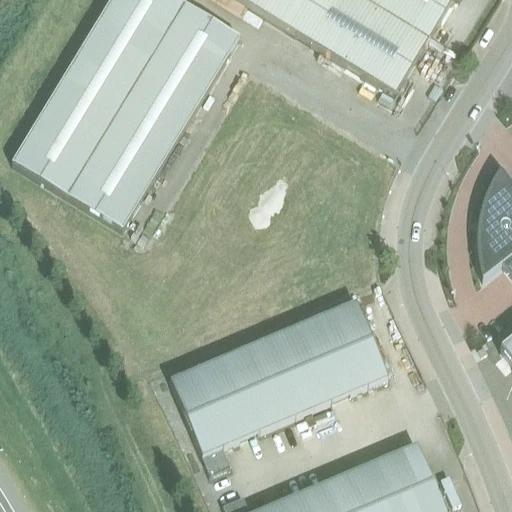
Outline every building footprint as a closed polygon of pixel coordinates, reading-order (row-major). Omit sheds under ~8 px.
[(115,0),(12,171),(121,237),(238,46),(163,0),(115,0)] [(455,2),(456,0),(226,0),(394,103),(455,2)] [(511,121),(506,126),(498,120),(478,146),(511,172),(511,121)] [(480,238),(480,246),(480,263),(484,283),(481,286),(482,287),(501,272),(511,285),(511,191),(500,176),(499,177),(501,181),(491,198),(485,214),(483,222),(480,221),(477,237),(480,238)] [(222,456),(295,426),(387,386),(355,310),(263,350),(170,390),(208,481),(229,473),(222,456)] [(511,346),(499,357),(511,373),(511,346)] [(440,511),(416,453),(277,511),(245,511),(242,504),(223,511),(440,511)]
